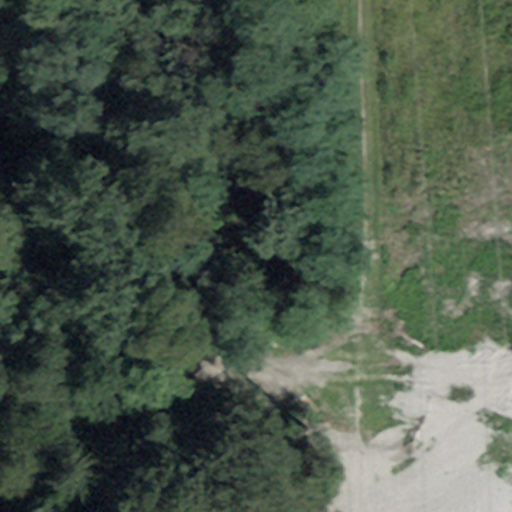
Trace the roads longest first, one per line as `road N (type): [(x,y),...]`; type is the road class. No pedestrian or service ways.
road 1 (track): [(0,420),(352,372),(364,511)]
road 2 (track): [(352,372),(361,0)]
